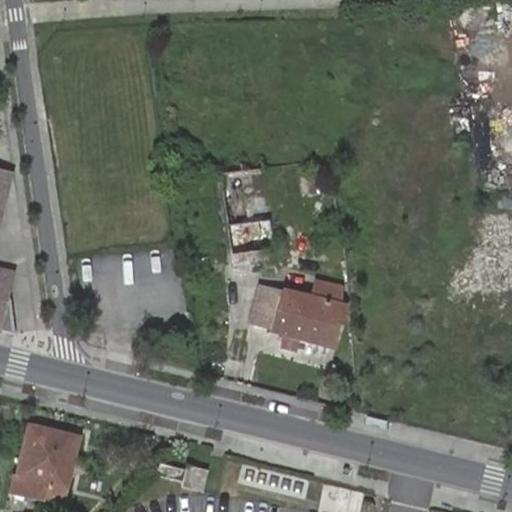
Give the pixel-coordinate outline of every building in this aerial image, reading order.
[(0,329),(14,333),(10,298),(7,297),(11,273),(0,270),(0,233),(7,198),(5,178),(0,177),(0,329)] [(275,220),(228,225),(236,267),(258,265),(257,253),(278,251),(275,220)] [(321,299),(260,284),(249,325),(336,350),(346,307),(342,306),(345,290),(324,286),(321,299)] [(511,299),(445,295),(441,351),(511,356),(511,299)] [(11,477),(7,495),(61,508),(77,440),(29,429),(17,479),(11,477)] [(164,468),(154,479),(186,487),(186,490),(207,495),(211,475),(190,470),(190,474),(164,468)]
